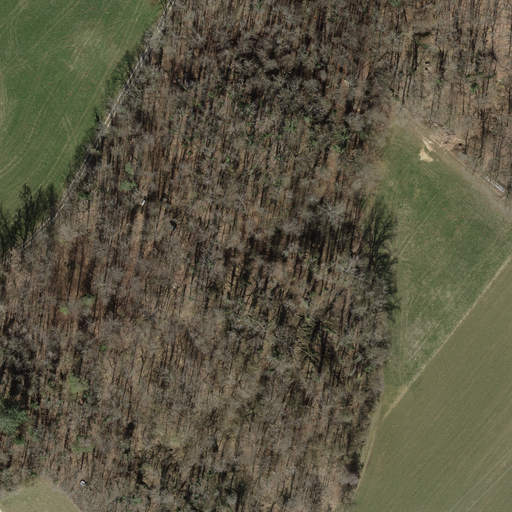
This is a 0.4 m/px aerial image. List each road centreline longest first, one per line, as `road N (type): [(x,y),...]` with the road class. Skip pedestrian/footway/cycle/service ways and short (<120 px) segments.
road 1 (track): [(363,75),(380,384),(364,472),(344,511)]
road 2 (track): [(0,264),(51,225),(161,29)]
road 3 (track): [(511,212),(468,163),(414,128)]
